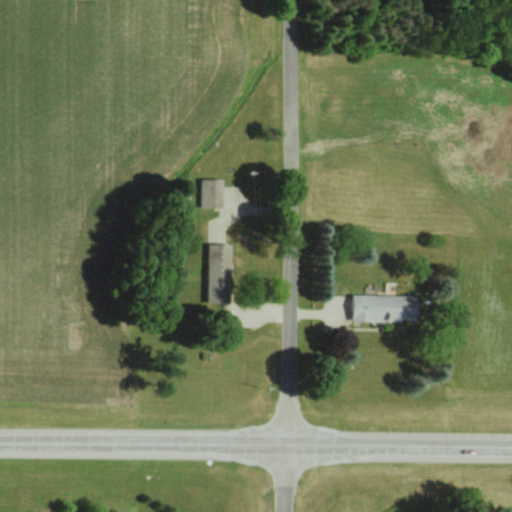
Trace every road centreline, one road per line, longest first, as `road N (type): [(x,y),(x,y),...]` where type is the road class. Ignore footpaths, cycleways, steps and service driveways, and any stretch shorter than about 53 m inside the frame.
road 1 (secondary): [(511,445),(0,441)]
road 2 (residential): [(283,511),(286,0)]
